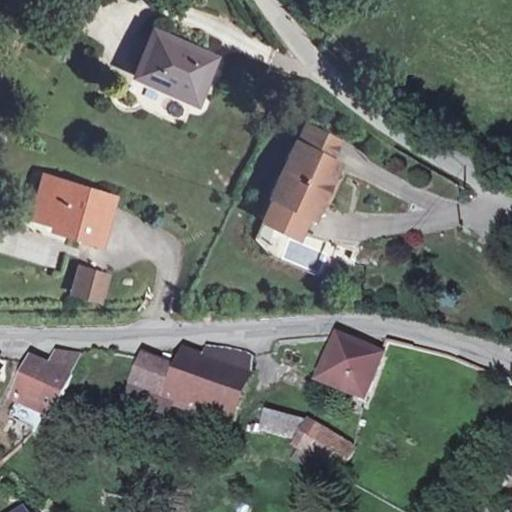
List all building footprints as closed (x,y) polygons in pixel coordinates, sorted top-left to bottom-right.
[(57,0),(58,0),(88,15),(95,0),(57,0)] [(324,28),(334,19),(324,8),(314,17),(324,28)] [(133,75),(193,102),(212,58),(152,32),(133,75)] [(307,127),(297,147),(329,162),(338,142),(307,127)] [(294,145),(269,195),(272,197),(261,218),(297,236),(307,214),(310,215),(319,197),(329,177),(335,165),(329,162),(297,147),(294,145)] [(48,178),(44,176),(38,193),(43,195),(48,178)] [(319,197),(325,200),(334,180),(329,177),(319,197)] [(95,193),(48,178),(43,195),(38,193),(31,217),(67,229),(66,233),(97,243),(110,202),(94,197),(95,193)] [(97,301),(105,275),(77,266),(69,292),(97,301)] [(148,316),(167,317),(168,304),(148,303),(148,316)] [(365,402),(384,356),(337,336),(319,383),(365,402)] [(207,349),(204,360),(218,366),(223,353),(207,349)] [(184,351),(177,370),(165,400),(175,406),(229,425),(248,374),(250,358),(246,354),(227,351),(223,353),(218,366),(204,360),(184,351)] [(57,352),(50,368),(71,378),(80,355),(57,352)] [(32,360),(14,402),(17,403),(53,421),(71,378),(50,368),(32,360)] [(165,400),(177,370),(150,360),(139,390),(165,400)] [(165,435),(175,406),(165,400),(139,390),(132,387),(120,418),(165,435)] [(300,422),(266,413),(262,432),(295,441),(300,422)] [(341,475),(356,451),(312,426),(299,449),(316,459),(341,475)] [(310,470),(316,459),(299,449),(293,460),(310,470)]
